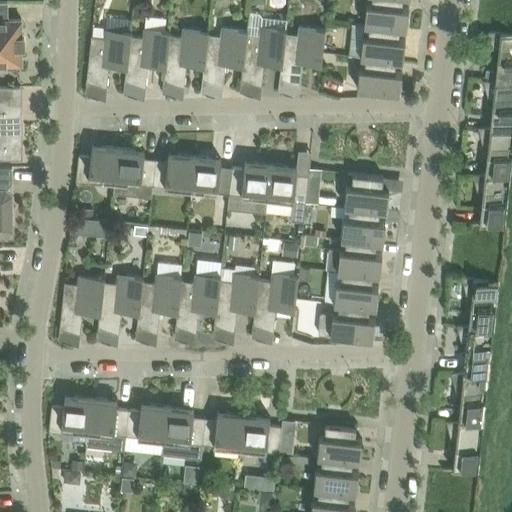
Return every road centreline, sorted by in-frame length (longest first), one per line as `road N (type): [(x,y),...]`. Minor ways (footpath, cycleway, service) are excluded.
road 1 (residential): [(439,106),(61,98)]
road 2 (residential): [(411,355),(33,351)]
road 3 (residential): [(33,351),(61,98)]
road 4 (residential): [(411,355),(439,106)]
road 5 (residential): [(43,511),(33,351)]
road 6 (residential): [(395,511),(411,355)]
